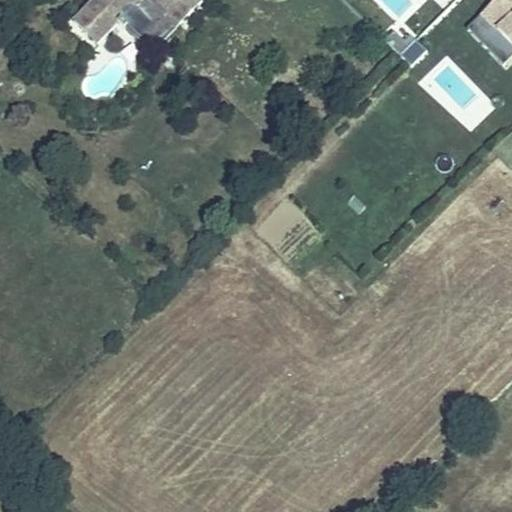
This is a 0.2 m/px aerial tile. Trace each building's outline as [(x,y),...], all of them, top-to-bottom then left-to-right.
[(97,0),(73,25),(95,47),(117,25),(140,46),(167,19),(181,31),(204,8),(196,0),(97,0)] [(419,0),(422,3),(402,21),(416,36),(443,12),(431,0),(419,0)] [(511,0),(497,0),(489,9),(506,25),(497,33),(511,48),(511,0)] [(506,25),(489,9),(474,24),(490,40),(497,33),(506,25)] [(396,31),(386,41),(402,56),(417,41),(412,36),(406,41),(396,31)]
